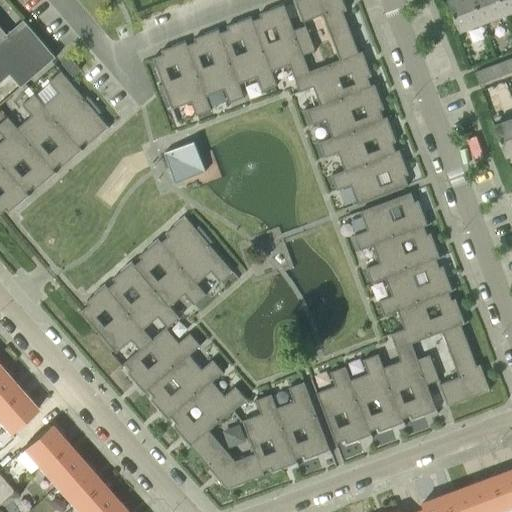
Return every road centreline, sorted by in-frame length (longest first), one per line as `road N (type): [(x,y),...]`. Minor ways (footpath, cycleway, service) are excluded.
road 1 (residential): [(511,322),(392,0)]
road 2 (residential): [(186,511),(0,299)]
road 3 (residential): [(262,511),(511,416)]
